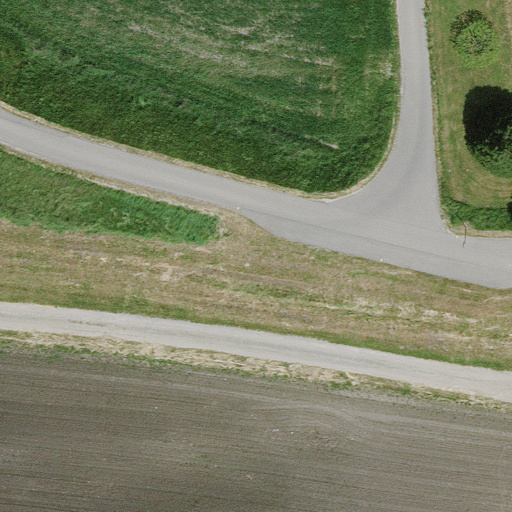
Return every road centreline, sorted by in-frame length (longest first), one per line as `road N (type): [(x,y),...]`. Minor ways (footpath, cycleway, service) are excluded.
road 1 (track): [(511,380),(0,322)]
road 2 (unclassified): [(0,126),(394,236)]
road 3 (residential): [(394,236),(415,117),(408,0)]
road 4 (unclassified): [(394,236),(511,268)]
